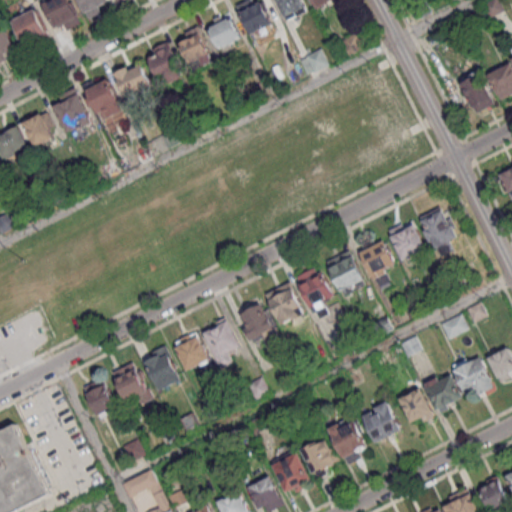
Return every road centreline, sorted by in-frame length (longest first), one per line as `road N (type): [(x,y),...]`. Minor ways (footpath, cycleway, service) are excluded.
road 1 (residential): [(0,391),(511,127)]
road 2 (tertiary): [(379,0),(511,266)]
road 3 (residential): [(0,96),(188,0)]
road 4 (residential): [(341,511),(511,423)]
